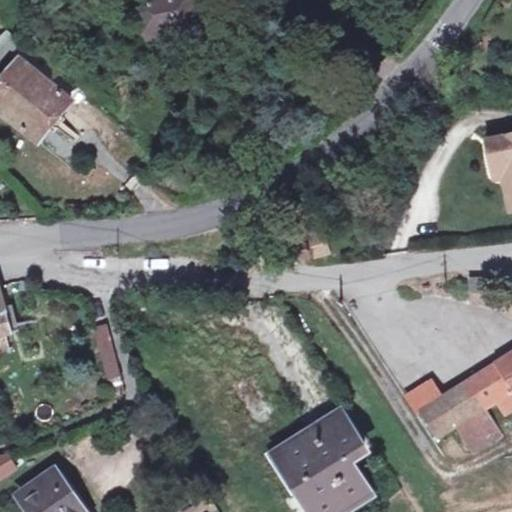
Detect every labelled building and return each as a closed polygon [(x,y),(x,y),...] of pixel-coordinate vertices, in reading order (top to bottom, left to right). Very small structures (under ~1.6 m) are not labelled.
[(200,0),(134,0),(132,1),(141,45),(172,38),(171,34),(206,27),(200,0)] [(206,27),(171,34),(172,38),(174,45),(209,38),(206,27)] [(0,62),(6,55),(18,65),(21,61),(31,50),(8,31),(0,38),(0,62)] [(21,61),(18,65),(0,87),(0,110),(39,142),(72,102),(21,61)] [(45,139),(67,156),(81,138),(59,121),(45,139)] [(511,138),(489,143),(494,169),(502,167),(511,165),(511,138)] [(511,165),(502,167),(511,208),(511,207),(511,165)] [(311,238),(316,257),(331,253),(325,234),(311,238)] [(290,258),(308,256),(306,245),(289,248),(290,258)] [(471,280),(472,293),(485,292),(484,279),(471,280)] [(0,337),(4,336),(11,334),(5,311),(0,293),(0,337)] [(14,308),(5,311),(11,334),(21,332),(14,308)] [(239,329),(240,313),(192,313),(192,328),(239,329)] [(108,325),(95,327),(110,381),(121,377),(108,325)] [(0,353),(8,351),(4,336),(0,337),(0,353)] [(511,355),(423,413),(440,439),(459,426),(475,452),(500,435),(484,410),(498,401),(506,413),(511,409),(511,355)] [(125,393),(121,377),(110,381),(114,397),(125,393)] [(365,454),(341,417),(280,456),(302,490),(315,511),(343,511),(369,496),(349,464),(365,454)] [(302,490),(280,456),(271,461),(293,496),(302,490)] [(21,497),(31,511),(84,511),(56,472),(21,497)]
